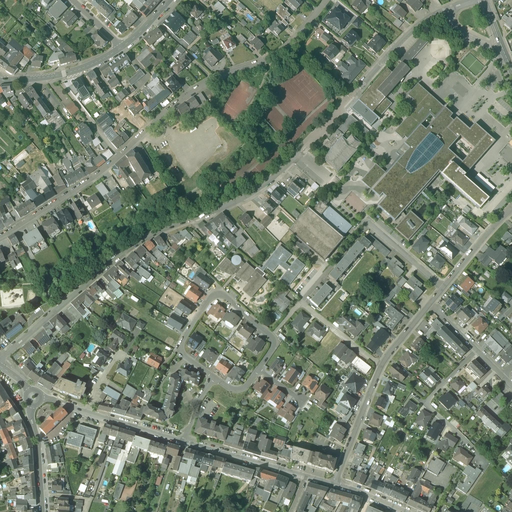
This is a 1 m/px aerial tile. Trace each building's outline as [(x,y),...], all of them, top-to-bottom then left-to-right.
[(101,4),(97,0),(95,0),(91,5),(96,9),(101,4)] [(136,0),(134,0),(132,2),(140,9),(141,10),(144,7),(136,0)] [(145,6),(144,7),(150,13),(157,5),(151,0),(149,0),(147,4),(145,6)] [(287,1),(286,0),(284,3),(290,9),(292,6),(287,1)] [(288,0),(287,1),(292,6),(296,10),(302,4),(298,0),(288,0)] [(410,0),(406,5),(409,8),(411,10),(412,10),(415,13),(422,5),(421,5),(416,0),(410,0)] [(365,6),(358,1),(355,3),(352,6),(361,14),(366,8),(365,6)] [(58,3),(49,13),(56,20),(66,9),(60,2),(59,2),(58,3)] [(225,9),(218,2),(214,6),(221,13),(225,9)] [(241,3),(238,6),(243,11),(246,8),(241,3)] [(106,8),(101,4),(96,9),(101,14),(106,8)] [(285,10),(281,5),(278,8),(279,10),(277,13),(283,20),(284,20),(287,17),(288,18),(290,16),(287,12),(288,11),(288,10),(287,9),(286,9),(285,10)] [(139,12),(146,18),(150,13),(144,7),(141,10),(139,12)] [(195,7),(194,7),(191,10),(193,11),(190,14),(197,21),(200,17),(201,18),(204,15),(195,7)] [(406,14),(397,7),(393,12),(400,18),(402,19),(406,14)] [(111,13),(106,8),(101,14),(106,19),(110,15),(112,13),(111,13)] [(326,21),(333,26),(342,14),(335,9),(329,18),(326,21)] [(69,11),(63,17),(65,19),(71,13),(69,11)] [(511,13),(510,12),(502,19),(509,25),(507,27),(510,30),(511,28),(511,13)] [(65,19),(63,21),(66,25),(68,23),(71,25),(77,19),(71,13),(65,19)] [(134,16),(132,13),(131,14),(127,19),(133,24),(138,19),(135,17),(137,15),(136,14),(134,16)] [(184,23),(174,13),(169,19),(179,29),(184,23)] [(333,26),(340,31),(349,19),(342,14),(333,26)] [(357,18),(352,24),(358,29),(363,22),(357,18)] [(133,24),(127,19),(122,24),(127,29),(128,30),(133,24)] [(179,29),(169,19),(163,25),(174,34),(179,29)] [(81,20),(77,24),(81,28),(85,24),(81,20)] [(398,20),(397,20),(393,24),(399,29),(403,24),(398,20)] [(275,21),(267,29),(276,37),(283,29),(279,25),(275,21)] [(121,24),(116,30),(122,35),(127,29),(122,24),(121,24)] [(157,29),(150,35),(156,42),(158,44),(165,39),(164,38),(162,36),(163,36),(160,34),(157,29)] [(197,37),(190,31),(186,35),(193,41),(197,37)] [(351,31),(342,40),(346,43),(351,47),(359,38),(351,31)] [(331,38),(325,33),(320,38),(326,43),(331,38)] [(108,43),(101,36),(101,37),(99,35),(96,38),(97,39),(94,42),(96,43),(95,44),(96,45),(95,46),(98,48),(99,46),(101,49),(103,47),(104,47),(108,43)] [(150,35),(143,41),(149,47),(156,42),(150,35)] [(193,41),(186,35),(182,40),(189,46),(193,41)] [(229,36),(225,38),(225,39),(222,41),(227,50),(231,48),(232,49),(236,47),(229,36)] [(242,36),(238,40),(242,44),(246,40),(242,36)] [(376,36),(367,47),(369,48),(376,54),(380,50),(379,49),(384,43),(376,36)] [(421,37),(401,59),(408,65),(427,43),(421,37)] [(67,45),(60,38),(56,41),(60,46),(62,44),(65,47),(67,45)] [(256,39),(250,45),(257,51),(263,45),(256,39)] [(23,49),(13,40),(6,49),(1,54),(3,55),(1,57),(11,64),(23,49)] [(79,56),(67,45),(65,47),(63,49),(66,53),(65,54),(66,56),(69,55),(71,63),(77,61),(76,59),(79,56)] [(333,46),(329,49),(328,48),(323,54),(331,61),(339,52),(338,51),(333,46)] [(11,64),(10,65),(11,65),(15,67),(22,58),(23,57),(29,50),(25,47),(23,49),(11,64)] [(185,51),(180,47),(177,50),(181,55),(185,51)] [(143,54),(137,60),(140,64),(151,55),(153,52),(150,48),(149,49),(143,54)] [(34,55),(29,50),(23,57),(29,61),(30,61),(34,55)] [(164,59),(155,50),(153,52),(151,55),(156,60),(152,64),(155,67),(159,64),(162,61),(164,59)] [(212,51),(206,56),(214,64),(215,65),(220,60),(220,59),(214,54),(212,51)] [(223,57),(217,51),(214,54),(220,59),(223,57)] [(339,52),(331,61),(332,62),(336,66),(340,61),(340,62),(344,57),(343,56),(339,52)] [(117,60),(115,62),(108,67),(111,72),(113,75),(130,63),(125,55),(118,60),(117,60)] [(156,60),(151,55),(140,64),(146,70),(152,64),(156,60)] [(64,56),(58,58),(59,59),(60,66),(67,64),(64,56)] [(214,64),(206,56),(204,58),(211,67),(214,64)] [(11,64),(1,57),(0,58),(0,66),(5,71),(11,65),(10,65),(11,64)] [(36,57),(36,59),(34,59),(32,62),(32,63),(32,67),(33,67),(35,67),(40,69),(41,64),(42,64),(43,60),(39,59),(39,58),(36,57)] [(185,57),(181,60),(181,59),(177,62),(184,69),(190,63),(185,57)] [(358,63),(351,57),(348,61),(352,65),(349,69),(356,76),(363,68),(358,63)] [(408,65),(401,59),(399,61),(402,64),(406,67),(408,65)] [(177,62),(176,61),(175,62),(176,63),(174,65),(175,66),(171,69),(177,75),(184,69),(177,62)] [(387,69),(351,110),(371,127),(378,119),(379,121),(380,120),(378,119),(390,105),(391,104),(390,104),(390,103),(385,98),(409,71),(406,67),(402,64),(392,74),(387,69)] [(11,65),(5,71),(12,75),(14,75),(15,75),(18,70),(15,67),(11,65)] [(107,66),(99,71),(103,77),(107,74),(111,72),(108,67),(107,66)] [(349,69),(345,66),(341,70),(345,74),(342,78),(349,84),(356,76),(349,69)] [(141,71),(128,82),(130,85),(132,87),(145,76),(141,71)] [(92,72),(86,76),(91,82),(94,80),(97,78),(92,72)] [(118,83),(115,78),(112,81),(108,84),(111,88),(118,83)] [(171,78),(167,83),(170,86),(168,89),(170,91),(173,94),(180,88),(173,80),(172,78),(171,78)] [(72,84),(73,85),(77,91),(76,91),(78,93),(79,93),(80,95),(79,95),(83,102),(90,97),(84,87),(79,79),(72,84)] [(159,96),(153,89),(151,91),(157,98),(154,100),(158,105),(170,95),(168,93),(166,90),(163,87),(161,85),(159,83),(157,85),(161,88),(160,89),(163,92),(159,96)] [(453,122),(450,119),(453,115),(445,109),(417,84),(407,96),(413,100),(408,106),(414,111),(394,133),(402,140),(404,137),(408,140),(404,144),(395,154),(401,158),(387,174),(376,165),(361,181),(372,191),(379,198),(382,195),(384,196),(386,198),(378,207),(395,221),(400,215),(404,219),(395,229),(408,241),(424,224),(410,212),(406,217),(402,213),(439,172),(443,175),(442,176),(479,209),(487,200),(463,179),(465,176),(495,142),(475,124),(469,130),(456,119),(453,122)] [(11,85),(0,86),(0,88),(2,92),(3,93),(3,94),(4,96),(6,94),(13,92),(11,86),(11,85)] [(73,85),(69,88),(75,95),(78,93),(76,91),(77,91),(73,85)] [(151,91),(147,86),(144,89),(147,93),(154,100),(157,98),(151,91)] [(31,87),(25,92),(26,94),(30,100),(36,95),(31,87)] [(97,91),(96,91),(101,98),(102,98),(108,94),(103,87),(97,91)] [(144,89),(134,97),(144,109),(148,105),(142,98),(147,93),(144,89)] [(124,91),(117,96),(122,102),(129,96),(124,91)] [(203,93),(179,109),(185,118),(209,103),(203,93)] [(30,100),(26,94),(24,96),(23,96),(21,97),(21,98),(18,100),(25,110),(33,104),(30,100)] [(36,95),(30,100),(33,104),(40,100),(36,95)] [(327,104),(331,107),(335,101),(331,98),(327,104)] [(50,114),(40,99),(40,100),(33,104),(44,119),(50,114)] [(128,100),(125,103),(130,109),(133,107),(128,100)] [(148,105),(144,109),(147,114),(158,105),(154,100),(148,105)] [(78,111),(72,103),(66,109),(71,116),(78,111)] [(143,109),(138,103),(135,105),(133,107),(138,113),(143,109)] [(138,113),(133,107),(130,109),(128,110),(133,117),(138,113)] [(55,111),(50,114),(44,119),(54,132),(60,128),(65,124),(55,111)] [(350,116),(329,140),(328,139),(326,141),(327,142),(324,145),(330,151),(342,138),(341,138),(351,127),(364,138),(369,132),(356,121),(350,116)] [(106,117),(103,119),(102,117),(101,117),(99,118),(99,120),(96,122),(102,130),(107,126),(111,123),(106,117)] [(123,120),(118,126),(121,128),(126,123),(123,120)] [(80,130),(76,133),(84,144),(90,140),(88,137),(92,135),(86,126),(85,127),(80,130)] [(109,129),(104,133),(111,143),(115,140),(112,137),(115,134),(113,131),(110,128),(109,129)] [(123,133),(118,137),(124,143),(128,139),(123,133)] [(351,136),(348,140),(344,136),(342,138),(356,150),(361,144),(351,136)] [(115,140),(111,143),(117,150),(124,143),(118,137),(115,140)] [(93,142),(97,147),(102,143),(99,138),(93,142)] [(330,151),(323,160),(338,173),(357,151),(356,150),(342,138),(330,151)] [(187,142),(178,155),(195,166),(204,154),(187,142)] [(11,161),(16,166),(28,156),(24,150),(11,161)] [(109,150),(100,157),(102,160),(105,158),(108,161),(113,156),(109,150)] [(132,151),(126,157),(130,163),(129,163),(135,173),(136,173),(142,182),(151,176),(138,155),(135,156),(133,153),(132,151)] [(80,161),(79,162),(81,165),(86,162),(83,157),(84,156),(83,154),(78,158),(80,161)] [(100,157),(93,162),(98,168),(108,161),(105,158),(102,160),(100,157)] [(126,157),(119,163),(123,169),(129,163),(130,163),(126,157)] [(71,167),(71,166),(71,164),(68,159),(66,160),(62,162),(70,176),(74,174),(73,172),(71,167)] [(23,160),(16,166),(19,169),(26,164),(23,160)] [(91,160),(86,164),(87,165),(86,166),(87,167),(88,166),(89,168),(85,171),(89,175),(98,168),(93,162),(91,160)] [(73,172),(82,166),(81,165),(79,162),(71,166),(71,167),(73,172)] [(63,167),(61,163),(55,166),(59,173),(61,172),(65,170),(63,167)] [(123,169),(119,163),(115,166),(121,175),(125,181),(129,178),(129,177),(123,169)] [(41,170),(30,178),(31,179),(34,177),(38,174),(41,179),(43,178),(49,187),(51,186),(41,170)] [(85,171),(82,173),(80,170),(74,174),(78,181),(89,175),(85,171)] [(135,173),(129,177),(129,178),(125,181),(131,189),(142,182),(136,173),(135,173)] [(41,179),(38,174),(34,177),(38,184),(47,195),(46,196),(49,200),(55,196),(52,191),(49,187),(43,178),(41,179)] [(78,181),(74,174),(70,176),(69,177),(73,184),(78,181)] [(62,181),(59,175),(54,177),(58,187),(52,191),(55,196),(66,189),(62,181)] [(31,179),(21,187),(26,193),(30,190),(38,184),(34,177),(31,179)] [(69,177),(65,179),(69,186),(73,184),(69,177)] [(295,180),(291,184),(292,185),(287,191),(295,197),(305,185),(301,182),(299,184),(295,180)] [(108,193),(103,186),(97,189),(103,197),(108,193)] [(273,196),(278,201),(284,195),(278,188),(272,194),(273,196)] [(117,191),(109,198),(114,204),(122,198),(117,191)] [(92,198),(86,201),(92,210),(96,207),(95,206),(100,203),(95,195),(93,196),(92,198)] [(37,200),(32,203),(37,208),(49,200),(46,196),(42,198),(41,197),(37,200)] [(278,201),(273,196),(271,198),(277,204),(279,202),(278,201)] [(6,197),(0,199),(0,202),(2,206),(7,204),(10,203),(6,197)] [(126,203),(122,198),(113,205),(116,210),(126,203)] [(324,203),(319,198),(309,210),(308,210),(309,209),(308,209),(308,210),(308,209),(307,210),(308,210),(305,213),(304,213),(305,214),(302,217),(301,216),(301,217),(302,217),(299,220),(298,220),(299,221),(296,224),(295,224),(293,228),(292,227),(292,228),(290,231),(289,231),(289,232),(290,232),(293,235),(297,238),(296,238),(297,239),(297,238),(301,241),(300,242),(301,242),(303,243),(301,245),(299,243),(298,243),(297,243),(296,243),(295,244),(295,245),(296,246),(308,257),(309,257),(310,257),(311,257),(311,256),(311,255),(311,254),(308,252),(310,249),(312,251),(312,252),(312,251),(316,254),(316,255),(320,258),(319,258),(320,258),(323,261),(324,261),(327,257),(327,258),(327,257),(330,254),(331,254),(330,253),(333,250),(334,250),(333,250),(336,246),(336,247),(337,247),(336,246),(339,243),(340,243),(339,243),(342,239),(343,240),(343,239),(343,238),(342,239),(342,238),(352,227),(327,205),(330,202),(327,199),(324,203)] [(276,207),(268,199),(264,203),(266,204),(263,207),(266,210),(263,213),(267,216),(268,216),(276,207)] [(31,201),(24,205),(30,213),(36,209),(31,201)] [(20,204),(13,209),(16,213),(20,219),(30,213),(24,205),(22,207),(20,204)] [(78,210),(75,204),(72,206),(75,212),(77,216),(76,216),(78,220),(86,216),(81,208),(78,210)] [(466,206),(462,211),(466,215),(470,210),(466,206)] [(63,211),(60,213),(61,214),(59,215),(58,216),(60,220),(64,226),(66,225),(67,226),(70,224),(69,223),(71,222),(68,216),(69,215),(67,211),(64,212),(63,211)] [(222,214),(217,217),(221,223),(222,223),(224,221),(226,220),(222,214)] [(250,220),(245,214),(241,218),(241,217),(238,220),(244,226),(250,220)] [(2,219),(0,220),(1,221),(5,228),(17,221),(13,215),(11,218),(7,220),(6,217),(2,219)] [(267,216),(260,224),(262,227),(264,229),(272,221),(268,216),(267,216)] [(217,217),(208,225),(213,230),(216,228),(220,225),(221,223),(217,217)] [(53,219),(47,223),(47,222),(42,225),(43,225),(46,231),(49,235),(54,232),(55,234),(60,231),(53,219)] [(234,226),(227,219),(226,220),(224,221),(228,225),(226,227),(229,230),(234,226)] [(262,227),(256,221),(254,224),(259,229),(260,229),(262,227)] [(469,222),(466,226),(461,222),(459,225),(460,225),(472,235),(477,229),(469,222)] [(202,223),(198,226),(200,229),(203,233),(207,230),(204,227),(205,226),(202,223)] [(213,230),(208,225),(205,226),(204,227),(207,230),(209,232),(207,234),(208,235),(211,237),(212,235),(214,232),(213,230)] [(237,230),(234,226),(229,230),(233,235),(237,231),(237,230)] [(511,228),(511,229),(508,233),(507,233),(501,239),(508,245),(510,243),(511,244),(511,228)] [(30,250),(44,241),(37,229),(31,233),(28,234),(28,235),(22,239),(30,250)] [(226,230),(222,234),(224,236),(223,237),(226,240),(231,244),(235,240),(226,230)] [(180,234),(174,236),(172,237),(177,241),(179,243),(182,241),(185,239),(184,238),(185,237),(189,234),(185,231),(182,232),(181,233),(180,232),(180,233),(179,233),(180,234)] [(201,239),(194,231),(191,234),(198,241),(201,239)] [(468,241),(457,231),(451,239),(454,242),(456,241),(462,247),(468,241)] [(221,233),(218,235),(215,238),(216,239),(219,242),(222,244),(226,240),(223,237),(224,236),(222,234),(221,233)] [(19,243),(14,235),(8,238),(12,247),(19,243)] [(241,235),(236,240),(235,240),(231,244),(237,249),(246,241),(241,235)] [(159,236),(153,241),(158,247),(161,245),(163,248),(166,246),(159,236)] [(390,252),(371,236),(367,240),(386,257),(390,252)] [(429,243),(422,237),(412,248),(419,254),(429,243)] [(371,245),(363,238),(359,244),(364,249),(366,250),(371,245)] [(44,241),(30,250),(33,256),(48,247),(44,241)] [(155,248),(149,242),(144,246),(149,252),(155,248)] [(447,244),(444,242),(439,249),(452,260),(457,253),(447,244)] [(357,243),(329,276),(331,278),(336,282),(364,249),(359,244),(357,243)] [(255,246),(247,253),(251,257),(259,251),(255,246)] [(283,282),(289,286),(295,278),(294,277),(296,273),(298,274),(305,266),(299,262),(297,265),(294,262),(290,268),(285,264),(291,255),(280,246),(276,251),(278,253),(275,256),(273,255),(262,269),(259,267),(258,268),(263,272),(266,268),(272,273),(278,265),(286,272),(282,277),(285,279),(283,282)] [(141,247),(134,254),(140,260),(145,254),(148,257),(150,255),(141,247)] [(508,253),(500,247),(495,253),(489,248),(483,255),(484,255),(483,257),(487,261),(489,258),(493,260),(492,261),(498,266),(508,253)] [(22,249),(14,253),(17,257),(25,253),(22,249)] [(158,250),(151,256),(152,257),(155,259),(161,254),(159,251),(158,250)] [(225,255),(220,252),(216,257),(220,261),(225,255)] [(14,253),(7,257),(9,262),(10,263),(12,262),(15,260),(15,259),(17,258),(17,257),(14,253)] [(134,254),(133,253),(128,258),(135,264),(140,260),(134,254)] [(148,257),(143,263),(144,263),(146,265),(152,257),(151,256),(150,255),(148,257)] [(441,258),(437,255),(434,259),(431,263),(438,270),(444,262),(440,259),(441,258)] [(231,263),(226,259),(219,267),(221,270),(220,271),(224,273),(225,272),(232,275),(234,272),(237,274),(235,276),(241,280),(245,283),(246,282),(248,284),(248,285),(256,292),(266,281),(262,278),(257,274),(256,275),(254,272),(255,271),(254,271),(246,264),(245,265),(241,261),(240,259),(239,258),(238,257),(236,257),(235,257),(233,258),(232,259),(232,261),(232,263),(231,263)] [(402,264),(394,257),(391,261),(388,264),(394,269),(392,271),(399,277),(404,272),(399,268),(402,264)] [(487,261),(483,257),(479,261),(479,260),(478,261),(483,265),(487,261)] [(135,264),(128,258),(125,262),(134,272),(138,268),(135,264)] [(192,268),(195,263),(189,258),(186,264),(192,268)] [(120,262),(114,267),(118,271),(122,268),(124,265),(120,262)] [(114,267),(106,275),(110,278),(115,274),(118,271),(114,267)] [(206,274),(200,267),(196,273),(200,275),(204,277),(206,274)] [(115,274),(117,277),(117,278),(119,280),(123,275),(127,279),(130,276),(131,275),(122,268),(115,274)] [(144,271),(140,268),(136,275),(141,279),(141,277),(146,281),(150,275),(144,271)] [(258,268),(257,268),(254,271),(255,271),(254,272),(256,275),(257,274),(262,278),(265,275),(263,272),(258,268)] [(136,275),(132,273),(131,275),(130,276),(131,278),(138,282),(141,279),(136,275)] [(115,274),(110,278),(111,279),(116,283),(119,280),(117,278),(117,277),(115,274)] [(119,280),(116,283),(123,288),(129,280),(127,279),(123,275),(119,280)] [(204,277),(200,275),(195,282),(206,290),(211,283),(204,277)] [(412,276),(403,286),(412,293),(409,296),(415,301),(422,292),(419,289),(422,285),(412,276)] [(470,281),(465,277),(461,281),(470,288),(473,284),(470,281)] [(331,278),(325,285),(332,291),(338,284),(336,282),(331,278)] [(403,278),(391,292),(396,296),(402,290),(400,288),(407,281),(403,278)] [(116,283),(111,279),(108,282),(109,284),(106,287),(113,294),(120,287),(116,283)] [(472,279),(470,281),(473,284),(477,287),(479,285),(472,279)] [(470,288),(461,281),(457,286),(463,290),(466,293),(470,288)] [(103,290),(97,283),(91,287),(96,293),(99,291),(101,293),(104,290),(103,290)] [(256,292),(248,285),(242,291),(251,298),(256,292)] [(325,285),(311,301),(318,307),(332,291),(325,285)] [(96,293),(91,287),(86,292),(96,302),(96,301),(98,300),(95,297),(94,297),(94,296),(97,293),(96,293)] [(113,294),(106,287),(103,290),(104,290),(105,292),(108,295),(110,297),(113,294)] [(197,291),(192,288),(190,291),(189,291),(189,292),(190,293),(187,297),(195,302),(197,300),(197,299),(198,297),(199,297),(201,294),(197,291)] [(86,292),(77,299),(81,303),(83,301),(84,302),(86,301),(89,305),(90,306),(96,302),(86,292)] [(280,292),(276,296),(277,297),(273,301),(281,307),(279,310),(283,313),(291,303),(284,297),(285,296),(280,292)] [(500,299),(508,304),(511,298),(504,293),(500,299)] [(498,301),(491,295),(489,297),(493,300),(496,303),(498,301)] [(446,304),(445,305),(449,308),(457,300),(453,296),(450,300),(446,304)] [(77,299),(71,304),(72,306),(76,310),(78,307),(80,306),(79,305),(81,303),(77,299)] [(395,306),(387,300),(385,302),(390,307),(390,306),(393,308),(395,306)] [(457,300),(449,308),(453,312),(454,312),(460,305),(461,304),(457,300)] [(496,303),(493,300),(489,305),(498,312),(501,307),(496,303)] [(193,308),(182,301),(177,308),(183,313),(188,316),(190,313),(193,308)] [(44,312),(52,308),(49,303),(42,306),(44,312)] [(215,307),(210,314),(211,314),(218,319),(219,318),(223,313),(224,311),(216,305),(215,307)] [(460,305),(454,312),(456,314),(460,310),(462,307),(460,305)] [(489,305),(486,309),(489,312),(494,316),(498,312),(489,305)] [(80,315),(76,310),(72,306),(68,310),(76,319),(78,321),(82,317),(80,315)] [(212,306),(207,314),(210,316),(211,314),(210,314),(215,307),(212,306)] [(393,308),(390,306),(390,307),(385,313),(392,319),(387,326),(392,330),(400,320),(400,321),(403,317),(393,308)] [(486,309),(482,306),(480,308),(487,314),(489,312),(486,309)] [(176,308),(173,312),(175,313),(181,316),(183,313),(177,308),(176,308)] [(458,316),(457,317),(461,320),(469,312),(465,308),(462,312),(458,316)] [(283,316),(277,310),(272,317),(278,322),(283,316)] [(469,312),(461,320),(465,325),(466,323),(473,317),(473,316),(469,312)] [(222,319),(221,320),(225,323),(226,321),(230,315),(226,313),(225,314),(222,319)] [(230,315),(226,321),(234,327),(239,319),(231,313),(230,315)] [(301,313),(291,326),(299,332),(299,330),(300,331),(302,327),(309,319),(301,313)] [(486,319),(481,313),(476,318),(478,320),(480,319),(483,322),(486,319)] [(173,315),(170,319),(182,326),(185,322),(179,319),(173,315)] [(57,316),(52,321),(49,323),(53,328),(56,326),(61,331),(66,326),(57,316)] [(20,317),(14,322),(17,325),(18,326),(20,325),(24,322),(20,317)] [(127,319),(123,317),(121,321),(120,320),(117,325),(123,328),(123,327),(130,332),(136,323),(128,318),(127,319)] [(473,317),(466,323),(468,325),(475,319),(473,317)] [(8,318),(0,324),(3,328),(11,322),(8,318)] [(353,322),(350,319),(350,318),(343,318),(343,325),(343,326),(345,326),(348,328),(348,327),(351,329),(354,325),(352,323),(353,322)] [(179,331),(182,326),(170,319),(167,324),(168,324),(174,328),(179,331)] [(478,320),(473,325),(473,327),(475,330),(478,330),(478,329),(481,332),(487,326),(483,322),(480,319),(478,320)] [(444,327),(436,320),(431,325),(437,331),(438,333),(444,327)] [(145,325),(140,321),(136,327),(142,330),(145,325)] [(363,327),(356,322),(354,325),(351,329),(349,331),(355,337),(361,330),(363,327)] [(49,323),(43,328),(44,330),(49,337),(53,335),(50,331),(53,328),(49,323)] [(314,323),(309,330),(309,331),(307,334),(311,337),(313,334),(319,338),(321,336),(324,332),(324,331),(314,323)] [(366,323),(363,327),(361,330),(363,332),(369,325),(366,323)] [(13,328),(8,333),(11,337),(22,328),(20,325),(18,326),(14,329),(13,328)] [(253,331),(245,325),(243,327),(239,333),(247,339),(248,339),(250,335),(253,331)] [(66,326),(61,331),(65,335),(69,330),(66,326)] [(432,327),(424,335),(428,340),(437,331),(432,327)] [(468,351),(444,327),(438,333),(437,333),(461,358),(468,351)] [(383,330),(381,328),(371,340),(372,340),(379,346),(380,346),(389,335),(383,330)] [(495,329),(489,336),(491,338),(492,338),(496,334),(498,332),(495,329)] [(44,330),(34,339),(41,347),(44,344),(43,343),(49,337),(44,330)] [(126,338),(115,331),(112,336),(115,338),(109,348),(112,350),(113,351),(119,343),(121,345),(126,338)] [(496,334),(492,338),(491,338),(485,344),(491,349),(503,337),(498,332),(496,334)] [(194,334),(189,341),(190,341),(187,345),(188,346),(188,347),(190,348),(191,348),(195,350),(200,343),(202,339),(194,334)] [(503,337),(491,349),(496,355),(502,349),(502,348),(506,344),(508,342),(503,337)] [(424,343),(418,338),(410,348),(416,353),(424,343)] [(264,344),(257,339),(255,342),(255,343),(251,348),(258,353),(259,352),(260,351),(261,350),(260,349),(264,344)] [(251,340),(249,344),(248,344),(246,348),(250,350),(251,348),(255,343),(255,342),(251,340)] [(379,346),(372,340),(367,347),(373,352),(379,346)] [(508,342),(506,344),(502,348),(502,349),(504,351),(510,345),(508,342)] [(32,347),(29,343),(23,349),(30,357),(33,355),(32,354),(36,350),(32,347)] [(200,343),(195,350),(200,353),(205,346),(200,343)] [(339,343),(334,350),(336,352),(342,345),(339,343)] [(336,352),(334,355),(340,360),(348,350),(342,345),(336,352)] [(108,356),(96,349),(93,353),(100,358),(96,364),(101,367),(108,356)] [(501,360),(506,365),(507,363),(511,358),(511,350),(511,349),(507,354),(501,360)] [(354,355),(348,350),(340,360),(346,365),(348,362),(354,355)] [(65,351),(55,364),(58,367),(70,354),(65,351)] [(206,351),(202,358),(209,363),(211,361),(215,356),(214,355),(208,351),(206,351)] [(407,352),(403,358),(402,357),(399,361),(407,368),(411,362),(413,364),(416,360),(411,356),(407,352)] [(220,356),(216,353),(214,355),(215,356),(211,361),(215,363),(217,360),(220,356)] [(420,359),(413,353),(411,356),(416,360),(418,361),(420,359)] [(354,355),(348,362),(351,364),(357,357),(354,355)] [(157,360),(151,356),(151,357),(147,363),(157,369),(161,362),(157,360)] [(351,364),(354,366),(359,359),(357,357),(351,364)] [(233,364),(224,358),(222,360),(231,366),(233,364)] [(354,366),(365,374),(370,367),(359,359),(354,366)] [(128,360),(124,367),(120,364),(116,372),(122,375),(123,373),(128,376),(130,372),(128,371),(133,363),(130,361),(128,360)] [(231,366),(222,360),(220,363),(217,368),(216,369),(225,375),(231,366)] [(276,360),(269,369),(275,373),(276,373),(280,367),(282,364),(276,360)] [(486,372),(474,361),(474,360),(467,367),(467,368),(467,367),(479,379),(479,380),(486,373),(486,372)] [(66,366),(54,381),(58,382),(60,380),(72,366),(68,363),(67,364),(66,366)] [(34,370),(29,364),(27,367),(22,371),(28,377),(34,370)] [(55,364),(45,375),(52,379),(54,377),(52,375),(58,367),(55,364)] [(405,373),(394,365),(389,372),(394,376),(392,377),(399,380),(402,382),(404,379),(402,377),(405,373)] [(39,371),(36,368),(34,370),(28,377),(37,384),(45,375),(39,371)] [(237,368),(235,371),(230,379),(232,380),(233,378),(238,382),(242,375),(240,374),(242,371),(237,368)] [(301,375),(290,368),(282,379),(282,380),(283,381),(284,382),(285,382),(286,382),(292,386),(298,379),(301,375)] [(428,369),(427,368),(422,373),(427,378),(424,381),(428,385),(429,385),(432,388),(434,385),(434,386),(435,385),(435,384),(439,380),(435,376),(433,374),(428,369)] [(160,411),(151,408),(152,407),(147,405),(146,409),(143,414),(143,415),(147,416),(148,418),(150,417),(156,420),(156,421),(157,422),(158,422),(161,423),(162,420),(165,421),(165,420),(166,420),(168,419),(168,418),(169,419),(170,416),(172,417),(173,414),(175,413),(174,412),(173,411),(174,407),(175,406),(175,405),(176,402),(175,402),(176,398),(177,398),(179,393),(177,392),(180,383),(181,384),(183,383),(183,382),(186,383),(187,384),(189,383),(192,384),(192,385),(193,386),(194,386),(197,387),(200,378),(196,377),(197,375),(191,373),(191,374),(187,373),(187,372),(186,371),(185,371),(182,370),(181,373),(179,372),(178,375),(177,375),(175,374),(174,377),(171,376),(170,379),(169,380),(170,382),(171,382),(170,386),(168,387),(169,388),(168,391),(169,391),(167,395),(166,395),(165,400),(166,401),(163,410),(162,409),(161,410),(160,411)] [(353,374),(358,378),(360,375),(353,370),(351,372),(353,374)] [(353,374),(349,380),(360,388),(365,383),(358,378),(353,374)] [(52,379),(45,375),(37,384),(51,391),(53,389),(58,382),(54,381),(52,379)] [(310,377),(309,378),(308,377),(302,385),(311,391),(315,386),(317,383),(312,380),(312,379),(310,377)] [(456,378),(450,385),(457,392),(464,386),(456,378)] [(77,386),(60,380),(58,382),(53,389),(75,398),(76,397),(81,399),(82,395),(84,395),(86,390),(84,389),(86,385),(82,384),(82,383),(78,382),(77,386)] [(345,385),(350,389),(356,394),(360,388),(349,380),(345,385)] [(256,389),(255,390),(256,390),(255,391),(256,393),(258,394),(259,394),(260,393),(263,395),(266,391),(269,387),(265,384),(264,382),(262,381),(259,384),(256,389)] [(138,389),(128,382),(122,393),(133,400),(135,396),(137,392),(138,389)] [(397,386),(388,382),(383,393),(391,396),(394,390),(395,390),(397,386)] [(477,387),(472,382),(469,386),(473,390),(477,387)] [(344,389),(347,391),(350,389),(345,385),(343,383),(340,386),(344,389)] [(10,401),(0,385),(0,406),(4,404),(10,401)] [(479,390),(477,393),(483,398),(489,392),(486,389),(487,388),(484,385),(479,390)] [(323,386),(315,397),(321,401),(323,403),(323,402),(331,392),(323,386)] [(121,395),(106,387),(100,398),(103,400),(107,395),(113,398),(118,401),(121,395)] [(144,395),(142,399),(145,401),(150,391),(147,389),(144,395)] [(347,391),(344,389),(341,393),(344,395),(349,398),(351,394),(347,391)] [(284,397),(275,390),(271,396),(272,396),(270,399),(278,405),(280,402),(284,397)] [(150,391),(145,401),(148,402),(153,392),(150,391)] [(456,401),(448,393),(442,398),(441,397),(438,401),(446,409),(451,403),(453,405),(456,401)] [(349,398),(344,395),(338,405),(349,412),(355,402),(349,398)] [(139,398),(135,396),(133,400),(131,404),(125,417),(133,419),(137,411),(135,411),(138,404),(136,403),(139,398)] [(113,398),(110,402),(110,403),(106,402),(104,405),(114,407),(115,405),(118,401),(113,398)] [(387,401),(379,398),(377,403),(375,406),(384,410),(387,401)] [(122,400),(120,407),(115,405),(114,407),(111,413),(125,417),(131,404),(122,400)] [(14,407),(10,401),(4,404),(5,405),(0,407),(0,412),(7,409),(9,411),(14,407)] [(321,401),(317,406),(324,411),(328,406),(323,402),(323,403),(321,401)] [(403,409),(399,414),(404,418),(409,410),(413,413),(418,407),(409,401),(403,409)] [(104,405),(102,404),(101,404),(97,410),(111,413),(114,407),(104,405)] [(280,416),(287,421),(291,416),(295,410),(287,404),(283,411),(280,416)] [(349,412),(338,405),(335,412),(339,415),(340,414),(344,417),(342,420),(347,422),(347,423),(352,414),(349,412)] [(18,414),(14,407),(9,411),(12,417),(18,414)] [(142,407),(139,412),(137,411),(133,419),(140,421),(143,415),(143,414),(146,409),(142,407)] [(61,409),(55,414),(55,413),(45,423),(40,429),(40,428),(39,429),(40,429),(46,435),(45,435),(46,436),(47,435),(46,435),(67,416),(68,415),(67,415),(62,409),(61,408),(61,409)] [(482,409),(476,415),(481,419),(487,413),(482,409)] [(419,418),(416,423),(425,428),(431,416),(422,411),(419,418)] [(491,418),(487,413),(481,419),(484,421),(483,422),(485,425),(486,423),(491,418)] [(382,418),(373,414),(369,424),(378,428),(382,418)] [(496,422),(491,418),(486,423),(489,425),(487,427),(490,429),(492,427),(496,422)] [(219,429),(214,427),(215,424),(212,424),(211,427),(205,425),(206,422),(199,420),(195,433),(224,442),(228,429),(220,427),(219,429)] [(26,429),(22,421),(19,422),(14,425),(13,425),(16,432),(21,430),(23,435),(28,433),(26,429)] [(496,422),(492,427),(494,430),(493,431),(495,433),(497,432),(501,427),(496,422)] [(427,437),(435,441),(437,436),(442,428),(434,423),(429,432),(427,437)] [(511,428),(505,423),(502,425),(508,431),(511,428)] [(112,427),(105,425),(101,437),(100,436),(98,443),(104,444),(106,436),(109,437),(112,427)] [(245,428),(237,425),(236,430),(235,433),(241,435),(241,432),(244,433),(245,428)] [(337,426),(335,425),(332,430),(333,431),(342,437),(346,431),(340,428),(337,426)] [(508,431),(502,425),(501,427),(497,432),(501,436),(503,433),(505,435),(508,431)] [(97,431),(80,426),(77,435),(71,433),(68,443),(81,448),(83,442),(93,445),(97,431)] [(120,429),(112,427),(109,437),(106,446),(112,447),(114,441),(115,441),(120,429)] [(7,433),(5,429),(0,431),(0,434),(3,441),(9,438),(7,433)] [(128,432),(120,429),(115,441),(115,444),(123,446),(125,440),(128,432)] [(263,436),(262,435),(261,439),(258,449),(255,448),(254,448),(255,445),(249,443),(250,440),(254,442),(256,433),(252,432),(252,431),(248,430),(246,437),(244,446),(243,451),(261,457),(265,440),(266,438),(266,437),(263,436)] [(371,433),(365,430),(364,434),(365,434),(363,439),(368,441),(369,440),(372,441),(375,435),(371,433),(372,433),(371,433)] [(342,437),(333,431),(330,437),(331,438),(335,440),(340,443),(343,437),(342,437)] [(136,434),(128,432),(125,440),(129,441),(133,443),(135,437),(136,434)] [(241,435),(235,433),(234,437),(232,440),(230,447),(243,451),(244,446),(238,444),(241,435)] [(229,435),(227,434),(223,446),(230,447),(232,440),(234,437),(230,435),(229,435)] [(441,443),(438,447),(439,447),(442,449),(441,449),(443,450),(447,444),(449,445),(448,446),(452,448),(457,441),(446,434),(441,443)] [(286,440),(275,436),(273,443),(280,445),(284,446),(286,440)] [(143,440),(135,437),(133,443),(131,447),(140,449),(147,452),(150,442),(143,440)] [(29,438),(22,441),(25,452),(28,451),(32,449),(32,446),(29,438)] [(265,440),(261,457),(276,462),(277,459),(278,455),(268,452),(270,442),(271,442),(265,440)] [(129,441),(127,448),(126,452),(124,457),(127,458),(131,447),(133,443),(129,441)] [(436,446),(433,452),(435,453),(439,447),(438,447),(441,443),(438,441),(436,446)] [(167,447),(150,442),(147,452),(164,458),(167,447)] [(17,458),(12,444),(5,446),(6,449),(10,461),(15,460),(14,459),(17,458)] [(123,446),(115,444),(111,452),(117,454),(119,455),(121,450),(123,446)] [(365,447),(358,444),(354,454),(356,455),(361,457),(361,458),(362,455),(365,447)] [(180,448),(168,445),(166,453),(169,454),(177,457),(180,448)] [(284,446),(281,454),(278,453),(278,455),(277,459),(289,462),(289,460),(293,448),(292,448),(284,446)] [(54,451),(53,452),(52,447),(45,450),(47,460),(48,466),(51,465),(56,464),(55,460),(54,451)] [(140,449),(131,447),(127,458),(126,461),(130,463),(132,459),(136,461),(139,451),(140,449)] [(310,453),(293,448),(289,460),(306,465),(307,464),(310,453)] [(195,452),(186,449),(183,458),(189,460),(192,461),(195,452)] [(466,453),(460,449),(459,450),(456,455),(453,458),(458,462),(459,461),(467,466),(472,459),(465,454),(466,453)] [(126,452),(121,450),(119,455),(117,460),(125,463),(126,461),(127,458),(124,457),(126,452)] [(205,455),(195,452),(192,461),(191,466),(194,467),(196,462),(202,463),(205,455)] [(322,456),(315,454),(315,455),(310,453),(307,464),(312,465),(311,466),(318,468),(321,457),(322,456)] [(328,454),(327,457),(322,456),(321,457),(318,468),(333,472),(336,460),(331,458),(331,460),(330,459),(330,457),(331,454),(328,454)] [(215,458),(205,455),(202,463),(206,464),(212,466),(215,458)] [(360,459),(356,457),(353,464),(359,466),(360,463),(361,464),(363,460),(360,459)] [(28,458),(24,459),(24,465),(24,467),(33,466),(33,458),(28,458)] [(225,461),(215,458),(212,466),(215,467),(222,469),(224,463),(225,461)] [(431,461),(426,471),(437,477),(439,472),(441,473),(446,465),(438,461),(436,459),(434,463),(431,461)] [(10,461),(8,462),(10,469),(11,472),(13,471),(17,470),(18,470),(17,467),(15,460),(10,461)] [(125,463),(117,460),(112,474),(120,477),(125,463)] [(367,466),(362,474),(365,475),(372,463),(369,461),(369,462),(367,466)] [(254,472),(224,463),(222,469),(221,474),(250,482),(254,472)] [(58,464),(56,465),(56,464),(51,465),(51,473),(59,472),(58,464)] [(33,466),(24,467),(24,468),(21,469),(21,470),(25,470),(25,474),(28,474),(29,476),(34,475),(33,466)] [(194,467),(191,466),(189,470),(188,476),(196,479),(199,469),(194,468),(194,467)] [(475,471),(467,466),(462,473),(469,478),(464,486),(460,483),(456,489),(465,495),(481,472),(476,468),(475,471)] [(189,470),(178,467),(177,472),(176,476),(187,479),(188,475),(189,470)] [(257,469),(255,469),(254,472),(250,482),(249,485),(253,486),(256,479),(260,480),(263,471),(261,471),(260,469),(258,469),(257,469)] [(351,471),(350,470),(346,480),(351,481),(355,473),(351,471)] [(278,476),(263,471),(260,480),(263,481),(262,483),(267,485),(264,491),(270,494),(272,490),(273,487),(278,476)] [(358,472),(357,476),(356,479),(355,479),(354,482),(358,484),(362,474),(360,473),(358,472)] [(424,474),(420,472),(418,477),(414,485),(417,486),(419,482),(421,479),(424,474)] [(418,477),(411,473),(407,481),(414,485),(418,477)] [(365,475),(362,474),(358,484),(362,485),(366,476),(365,475)] [(29,476),(22,478),(23,483),(30,481),(30,488),(35,488),(34,475),(29,476)] [(289,480),(278,476),(273,487),(278,489),(284,491),(288,482),(289,480)] [(371,476),(365,487),(369,488),(373,482),(375,479),(373,478),(371,476)] [(398,480),(391,476),(389,479),(386,485),(394,489),(394,487),(398,480)] [(62,482),(57,482),(57,483),(52,483),(52,491),(57,491),(62,492),(62,491),(62,482)] [(293,485),(288,482),(284,491),(282,495),(287,498),(286,499),(290,501),(295,489),(293,488),(294,487),(293,485)] [(376,483),(373,482),(369,488),(376,491),(380,484),(376,483)] [(423,484),(419,482),(417,486),(416,487),(421,490),(425,492),(428,486),(423,484)] [(79,490),(85,493),(87,487),(81,484),(79,490)] [(124,486),(118,484),(113,498),(119,500),(124,486)] [(319,487),(308,484),(304,492),(308,493),(316,495),(319,487)] [(383,485),(380,484),(376,491),(382,493),(386,485),(384,484),(383,485)] [(253,486),(249,485),(247,489),(265,496),(267,497),(268,498),(270,495),(270,494),(264,491),(253,486)] [(394,489),(386,485),(382,493),(389,497),(394,489)] [(439,492),(428,486),(425,492),(432,495),(436,497),(439,492)] [(328,489),(319,487),(316,495),(324,497),(328,489)] [(389,497),(407,505),(410,498),(408,497),(409,494),(403,491),(403,490),(401,489),(400,490),(394,487),(394,489),(389,497)] [(416,487),(407,505),(415,509),(417,505),(420,501),(416,498),(421,490),(416,487)] [(331,490),(327,498),(330,499),(334,500),(337,492),(331,490)] [(308,493),(304,492),(296,510),(299,511),(301,511),(308,498),(306,497),(308,493)] [(344,494),(337,492),(334,500),(337,501),(341,502),(344,494)] [(353,496),(344,494),(341,502),(344,503),(350,505),(353,496)] [(324,497),(316,495),(314,500),(316,502),(313,508),(316,510),(319,505),(322,500),(324,497)] [(469,495),(459,509),(464,511),(470,503),(479,508),(482,503),(469,495)] [(362,500),(353,496),(350,505),(349,507),(352,508),(354,509),(358,510),(359,511),(362,504),(360,503),(362,500)] [(447,497),(444,501),(451,505),(453,501),(449,499),(447,497)] [(69,499),(58,499),(58,505),(59,505),(58,511),(69,511),(70,506),(68,506),(69,499)] [(327,503),(322,500),(319,505),(328,510),(331,505),(327,503)] [(81,511),(82,507),(83,507),(83,501),(78,501),(77,507),(76,506),(75,511),(81,511)] [(268,501),(264,509),(269,511),(274,511),(278,506),(268,501)] [(420,501),(417,505),(415,509),(418,511),(423,502),(420,501)] [(427,504),(423,502),(418,511),(421,511),(428,511),(431,506),(427,504)] [(343,506),(340,511),(346,511),(349,507),(350,505),(344,503),(343,506)]
